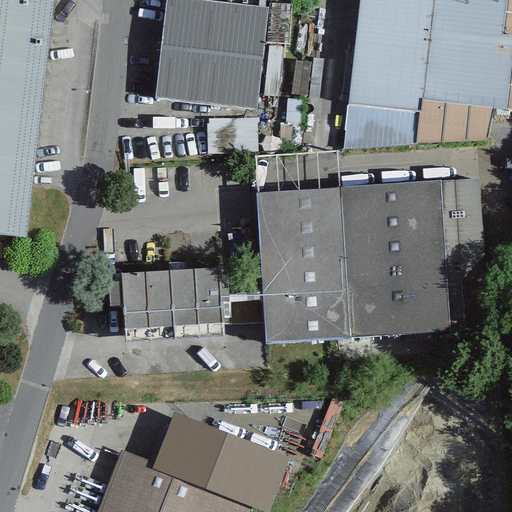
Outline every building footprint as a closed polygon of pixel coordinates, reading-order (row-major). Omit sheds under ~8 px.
[(49,0),(0,0),(0,236),(24,239),(49,0)] [(267,8),(206,0),(161,0),(150,94),(254,107),(267,8)] [(356,0),(341,149),(489,140),(501,0),(356,0)] [(209,148),(258,150),(259,118),(210,116),(209,148)] [(478,181),(250,193),(259,349),(486,337),(478,181)] [(220,267),(107,272),(108,307),(120,307),(121,328),(173,326),(173,333),(222,331),(220,267)] [(188,426),(179,450),(140,435),(132,455),(118,450),(94,511),(245,511),(267,457),(188,426)]
